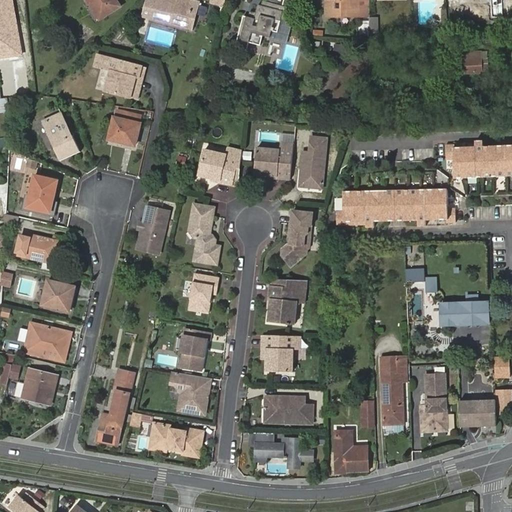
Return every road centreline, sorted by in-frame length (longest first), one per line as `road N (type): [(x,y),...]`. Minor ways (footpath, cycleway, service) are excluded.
road 1 (tertiary): [(221,485),(318,494),(469,463),(496,470)]
road 2 (residential): [(62,460),(107,263),(109,197)]
road 3 (residential): [(253,225),(221,485)]
road 4 (residential): [(511,133),(356,144)]
road 5 (tertiary): [(62,460),(190,481)]
road 6 (residential): [(382,230),(511,227)]
